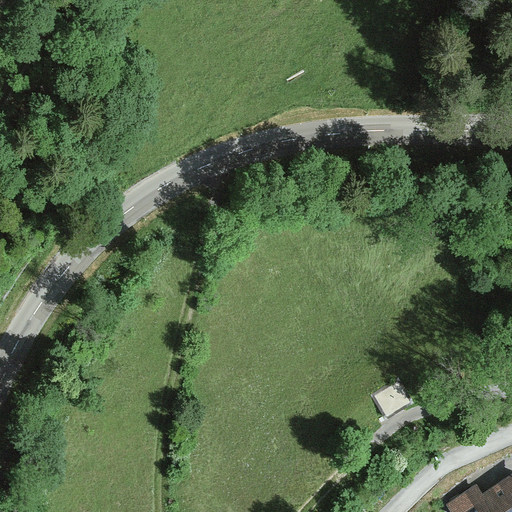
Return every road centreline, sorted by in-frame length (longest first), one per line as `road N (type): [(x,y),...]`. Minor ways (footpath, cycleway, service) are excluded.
road 1 (tertiary): [(0,384),(27,323),(74,258),(178,177),(285,140),(375,129),(511,130)]
road 2 (track): [(222,158),(169,407),(161,511)]
